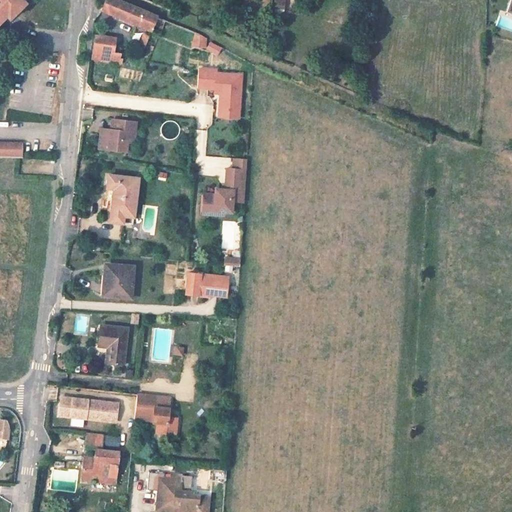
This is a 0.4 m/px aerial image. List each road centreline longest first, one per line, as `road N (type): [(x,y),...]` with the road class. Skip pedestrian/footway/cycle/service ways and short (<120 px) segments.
road 1 (track): [(124,0),(428,134)]
road 2 (residential): [(68,138),(36,394)]
road 3 (residential): [(83,0),(68,138)]
